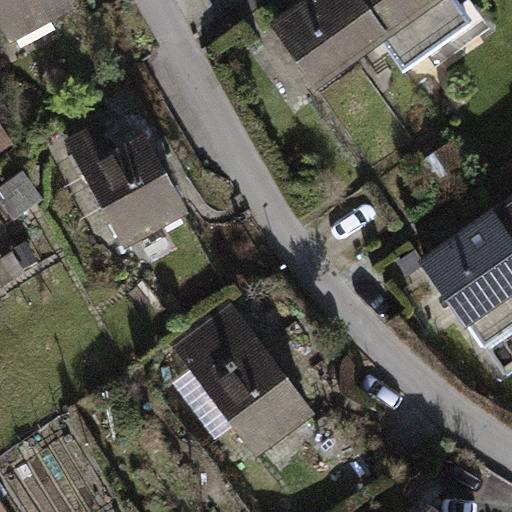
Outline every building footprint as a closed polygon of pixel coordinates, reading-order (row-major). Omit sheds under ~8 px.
[(0,0),(0,27),(8,44),(72,11),(66,0),(0,0)] [(356,0),(309,0),(268,30),(315,96),(388,43),(356,0)] [(451,0),(356,0),(388,43),(405,68),(469,24),(451,0)] [(97,125),(65,143),(124,250),(188,214),(144,136),(113,153),(97,125)] [(0,127),(0,154),(12,146),(0,127)] [(457,139),(422,162),(441,190),(476,167),(457,139)] [(24,173),(0,189),(0,202),(13,222),(43,202),(24,173)] [(511,201),(492,215),(511,245),(511,201)] [(511,245),(492,215),(418,265),(464,334),(511,301),(511,245)] [(27,243),(15,249),(25,269),(37,263),(27,243)] [(229,304),(173,345),(260,461),(315,420),(229,304)] [(297,323),(284,331),(298,352),(311,343),(297,323)] [(392,469),(375,444),(333,474),(350,498),(392,469)]
